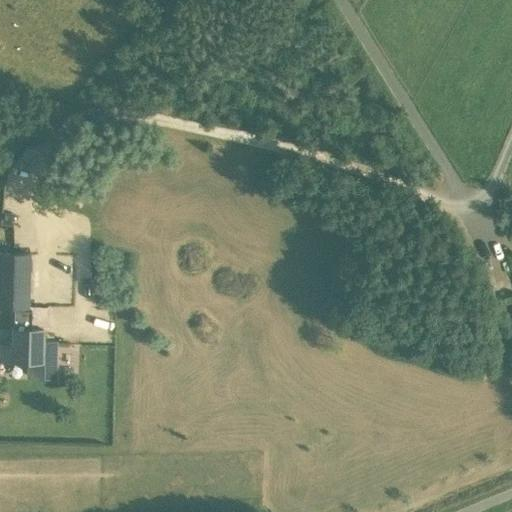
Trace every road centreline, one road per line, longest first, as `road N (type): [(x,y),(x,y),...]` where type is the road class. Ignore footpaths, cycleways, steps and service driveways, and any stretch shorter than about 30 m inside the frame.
road 1 (unknown): [(29,233),(55,142),(84,112),(220,133),(422,184),(452,180)]
road 2 (unclassified): [(349,0),(466,204),(482,213),(511,144)]
